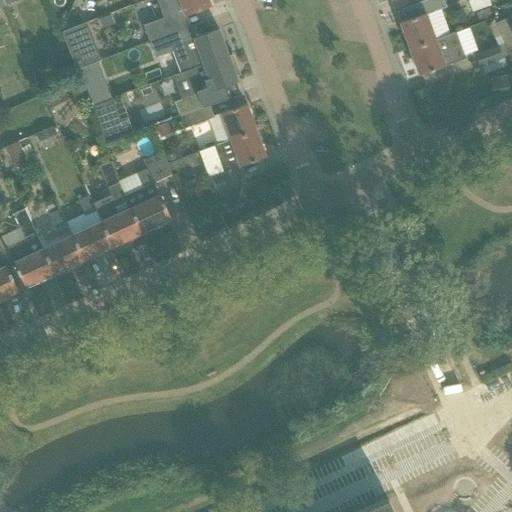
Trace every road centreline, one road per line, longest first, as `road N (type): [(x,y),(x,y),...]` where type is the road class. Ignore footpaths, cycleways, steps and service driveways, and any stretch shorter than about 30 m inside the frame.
road 1 (residential): [(0,358),(318,208)]
road 2 (residential): [(456,400),(363,187)]
road 3 (residential): [(243,0),(318,208)]
road 4 (residential): [(416,163),(357,0)]
